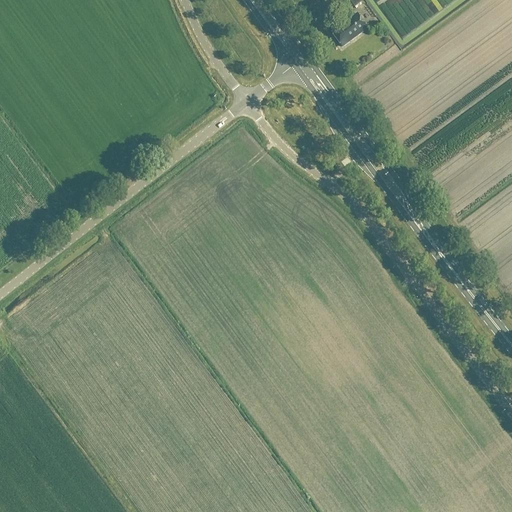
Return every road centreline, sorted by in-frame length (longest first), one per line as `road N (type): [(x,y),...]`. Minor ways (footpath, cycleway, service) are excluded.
road 1 (unclassified): [(507,411),(356,207),(297,162),(245,102)]
road 2 (unclassified): [(0,294),(245,102)]
road 3 (primary): [(469,291),(305,56)]
road 4 (primary): [(293,65),(469,291)]
road 5 (unclassified): [(245,102),(182,0)]
